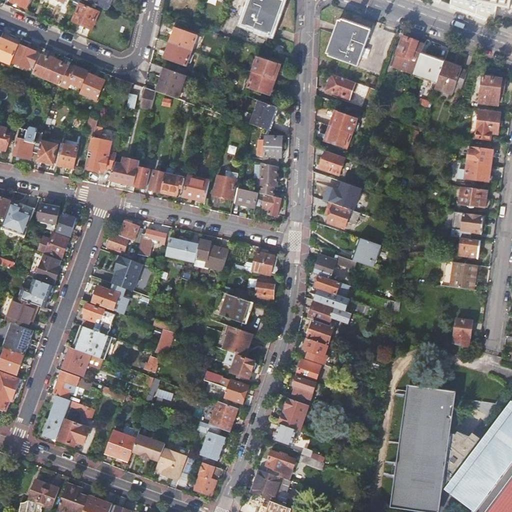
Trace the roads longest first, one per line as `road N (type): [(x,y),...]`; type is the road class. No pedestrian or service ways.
road 1 (residential): [(222,511),(278,357),(295,241)]
road 2 (residential): [(14,444),(104,199)]
road 3 (residential): [(295,241),(310,0)]
road 4 (residential): [(153,0),(141,48),(125,64),(0,16)]
road 5 (residential): [(14,444),(198,511)]
road 6 (residential): [(295,241),(104,199)]
road 7 (residential): [(491,354),(511,199)]
road 8 (tertiary): [(511,45),(382,0)]
